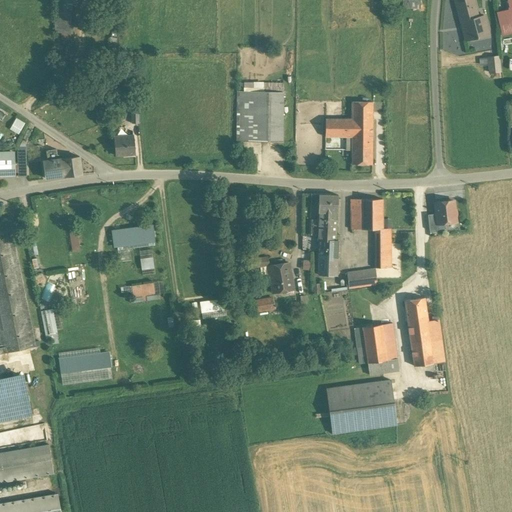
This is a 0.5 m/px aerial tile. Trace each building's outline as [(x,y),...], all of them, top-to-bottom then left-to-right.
[(73,0),(56,0),(54,32),(72,33),(73,0)] [(420,0),(402,0),(402,8),(420,9),(420,0)] [(472,0),(455,0),(461,22),(476,18),(477,15),(479,15),(478,12),(476,12),(472,0)] [(509,9),(497,12),(499,24),(511,21),(511,20),(509,9)] [(476,18),(461,22),(466,40),(489,34),(484,16),(476,18)] [(500,57),(490,58),(492,74),(501,73),(500,57)] [(93,79),(86,80),(89,97),(97,96),(93,79)] [(263,82),(263,91),(283,92),(283,83),(263,82)] [(236,141),(282,141),(283,92),(263,91),(237,91),(236,141)] [(352,146),(372,146),(372,102),(352,101),(352,119),(352,137),(352,146)] [(16,117),(10,129),(20,133),(26,122),(16,117)] [(352,119),(325,119),(325,136),(346,137),(352,137),(352,119)] [(133,135),(114,137),(115,155),(135,153),(133,135)] [(372,146),(352,146),(352,150),(352,164),(372,164),(372,146)] [(25,150),(17,151),(18,163),(25,162),(25,150)] [(250,153),(236,151),(235,159),(249,160),(250,153)] [(14,153),(0,153),(0,175),(9,175),(8,171),(14,171),(14,153)] [(79,156),(63,158),(62,154),(57,155),(47,156),(47,160),(43,161),(46,178),(65,176),(82,174),(79,156)] [(25,162),(18,163),(18,176),(26,175),(25,162)] [(338,195),(319,194),(317,240),(319,240),(335,240),(338,240),(338,241),(339,241),(340,235),(336,234),(338,195)] [(360,199),(350,199),(350,229),(360,229),(360,199)] [(382,199),(360,199),(360,229),(374,229),(382,229),(382,228),(382,199)] [(453,200),(435,202),(436,213),(437,223),(438,223),(455,221),(455,216),(456,214),(456,211),(454,209),(453,200)] [(436,213),(427,214),(429,230),(438,229),(438,223),(437,223),(436,213)] [(10,220),(0,221),(0,340),(2,348),(35,341),(32,329),(10,221),(10,220)] [(382,228),(382,229),(374,229),(375,268),(391,268),(390,228),(382,228)] [(73,251),(80,250),(77,231),(70,232),(73,251)] [(35,236),(27,237),(30,253),(38,252),(35,236)] [(335,240),(319,240),(318,275),(337,275),(338,241),(338,240),(335,240)] [(153,248),(140,250),(142,269),(155,267),(153,248)] [(267,257),(251,259),(252,268),(268,265),(267,257)] [(311,261),(301,261),(301,269),(311,269),(311,261)] [(289,263),(268,266),(273,293),(293,289),(289,263)] [(375,269),(347,273),(349,288),(377,284),(375,269)] [(133,284),(134,295),(156,292),(154,281),(133,284)] [(320,284),(312,284),(313,293),(321,292),(320,284)] [(205,299),(206,307),(222,305),(221,297),(205,299)] [(272,298),(252,301),(253,311),(274,308),(272,298)] [(424,298),(405,301),(407,318),(427,315),(424,298)] [(427,315),(407,318),(414,366),(444,362),(438,319),(428,321),(427,315)] [(392,323),(382,324),(387,360),(397,359),(392,323)] [(382,324),(362,327),(367,363),(387,360),(382,324)] [(362,327),(354,328),(359,364),(367,363),(362,327)] [(32,329),(35,341),(40,340),(38,328),(32,329)] [(49,343),(57,342),(55,332),(47,333),(49,343)] [(2,348),(3,354),(36,347),(35,341),(2,348)] [(101,347),(59,352),(63,383),(114,377),(111,350),(101,351),(101,347)] [(387,360),(367,363),(369,375),(398,371),(397,359),(387,360)] [(23,376),(0,380),(0,421),(31,415),(23,376)] [(391,379),(326,388),(332,433),(397,425),(391,379)] [(48,445),(0,452),(0,482),(26,478),(53,473),(48,445)] [(26,478),(0,482),(0,490),(27,486),(26,478)] [(60,511),(57,494),(0,503),(0,511),(60,511)]
